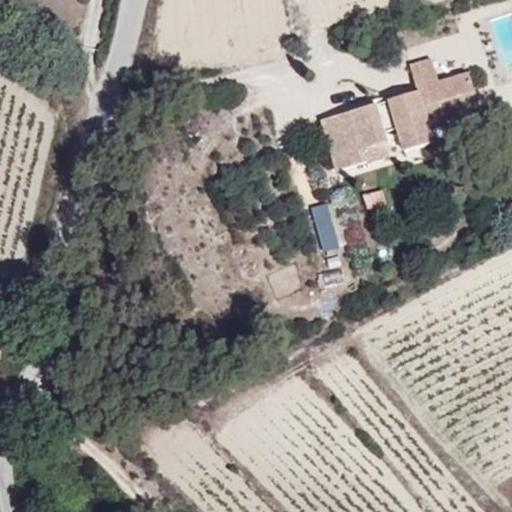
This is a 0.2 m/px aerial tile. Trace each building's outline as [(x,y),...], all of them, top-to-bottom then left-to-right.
[(511,11),(489,19),(505,67),(511,64),(511,11)] [(417,93),(390,99),(402,152),(445,143),(442,131),(484,122),(473,71),(437,79),(432,58),(410,62),(417,93)] [(322,115),(332,170),(392,159),(382,104),(322,115)] [(383,188),(364,194),(368,210),(387,204),(383,188)] [(322,252),(345,246),(335,202),(312,207),(322,252)]
